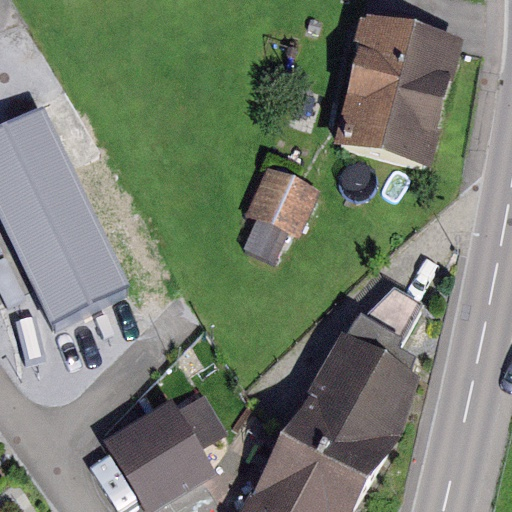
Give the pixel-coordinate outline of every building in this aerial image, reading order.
[(434,188),(463,59),(364,36),(335,166),(434,188)] [(0,149),(0,230),(53,342),(132,304),(47,127),(0,149)] [(322,202),(267,179),(247,228),(302,251),(322,202)] [(426,320),(396,301),(353,345),(346,356),(344,354),(292,447),(380,498),(410,447),(423,399),(415,395),(419,379),(402,370),(426,320)] [(190,511),(219,495),(174,417),(105,457),(136,511),(190,511)] [(371,511),(380,498),(292,447),(253,511),(371,511)]
